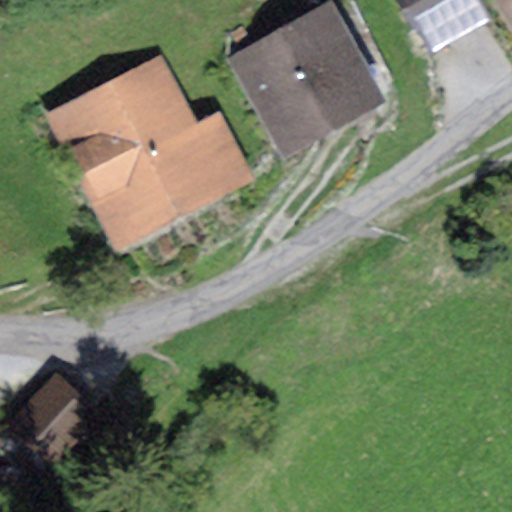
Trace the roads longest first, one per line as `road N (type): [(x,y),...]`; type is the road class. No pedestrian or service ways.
road 1 (residential): [(511,97),(389,192),(257,278),(114,333),(0,335)]
road 2 (track): [(389,192),(511,142)]
